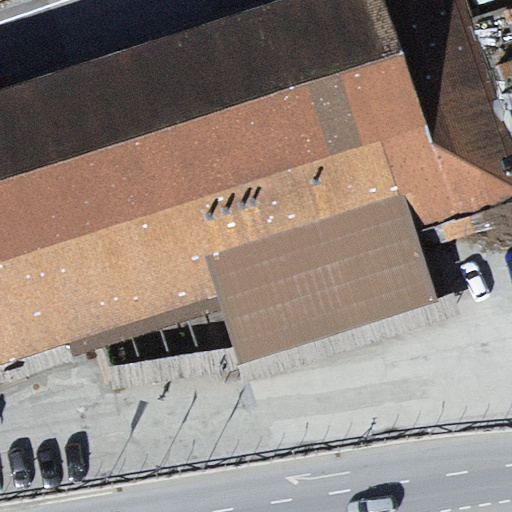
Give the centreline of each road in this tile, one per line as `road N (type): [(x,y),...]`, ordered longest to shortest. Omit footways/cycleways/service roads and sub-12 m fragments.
road 1 (residential): [(142,0),(0,46)]
road 2 (primary): [(511,491),(377,511)]
